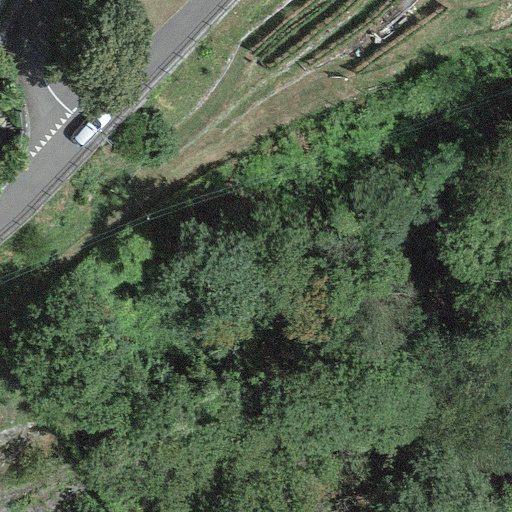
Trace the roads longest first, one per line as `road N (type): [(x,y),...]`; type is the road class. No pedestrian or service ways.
road 1 (unclassified): [(207,0),(84,127)]
road 2 (unclassified): [(54,0),(34,30),(34,66),(59,106),(84,127)]
road 3 (unclassified): [(84,127),(0,214)]
